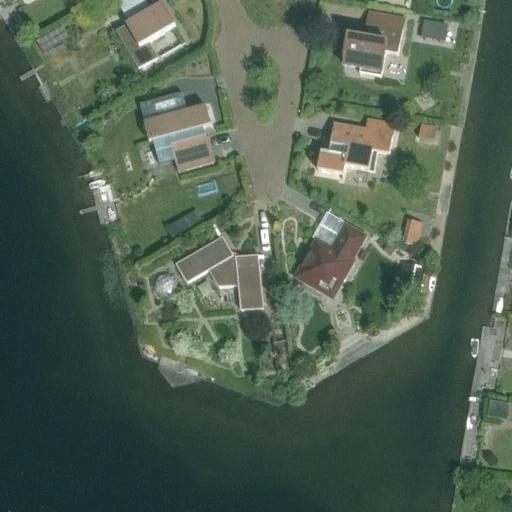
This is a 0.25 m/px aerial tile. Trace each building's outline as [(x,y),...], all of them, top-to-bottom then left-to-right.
[(114,0),(128,24),(150,12),(143,0),(114,0)] [(160,62),(151,47),(178,31),(165,8),(119,35),(141,73),(160,62)] [(42,56),(69,41),(61,28),(34,43),(42,56)] [(347,40),(344,57),(348,58),(346,69),(363,72),(362,78),(383,81),(388,57),(400,59),(404,36),(369,30),(366,43),(347,40)] [(216,167),(206,132),(214,130),(209,111),(147,128),(152,147),(156,146),(162,169),(178,164),(181,176),(216,167)] [(417,139),(434,142),(436,128),(419,125),(417,139)] [(389,159),(393,138),(336,129),(331,156),(323,155),(320,175),(344,179),(345,173),(373,178),(377,157),(389,159)] [(197,213),(166,229),(174,243),(187,236),(200,229),(204,226),(197,213)] [(406,220),(403,245),(420,247),(423,222),(406,220)] [(298,281),(302,283),(335,302),(356,265),(355,265),(368,240),(347,228),(333,252),(319,244),(298,281)] [(235,260),(224,242),(179,269),(190,287),(211,274),(221,291),(241,289),(244,314),(265,312),(259,260),(239,262),(235,260)] [(391,257),(394,249),(386,245),(382,253),(391,257)] [(399,266),(397,279),(412,282),(415,268),(399,266)] [(287,358),(286,344),(274,345),(275,359),(287,358)] [(486,417),(507,418),(508,400),(487,399),(486,417)]
